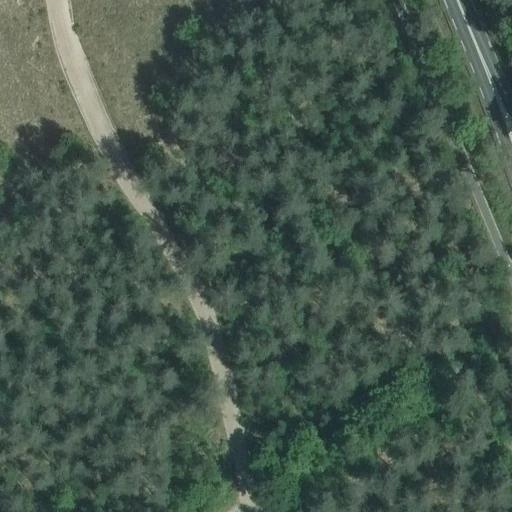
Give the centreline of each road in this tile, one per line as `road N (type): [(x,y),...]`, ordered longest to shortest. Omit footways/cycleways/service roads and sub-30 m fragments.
road 1 (unknown): [(57,0),(89,103),(219,356),(242,471)]
road 2 (secondary): [(511,134),(456,0)]
